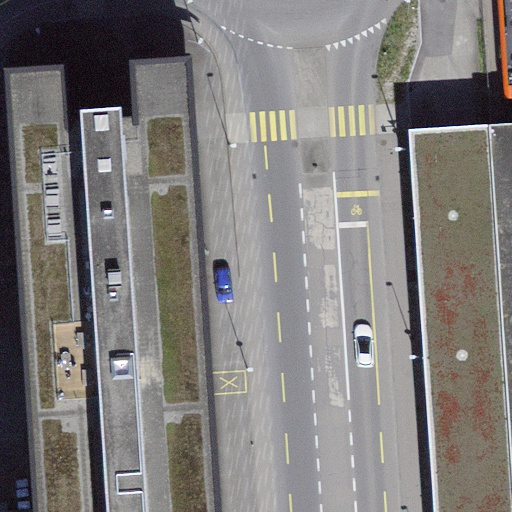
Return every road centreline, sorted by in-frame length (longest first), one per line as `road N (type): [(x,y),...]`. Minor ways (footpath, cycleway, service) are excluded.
road 1 (primary): [(318,257),(350,168),(353,1)]
road 2 (primary): [(258,11),(274,171),(318,257)]
road 3 (primary): [(334,511),(318,257)]
